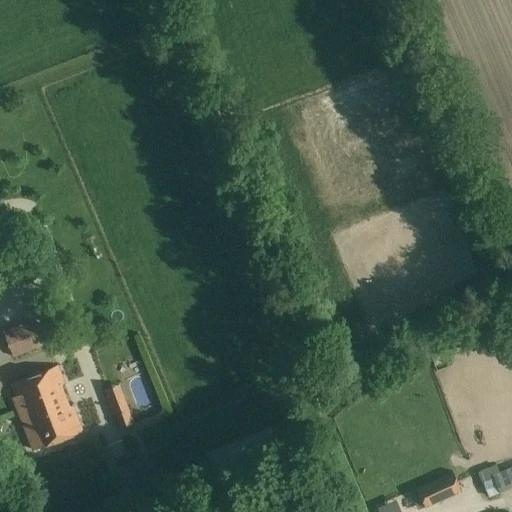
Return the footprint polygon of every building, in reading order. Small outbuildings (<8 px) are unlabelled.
[(0,240),(0,272),(2,277),(31,264),(18,233),(0,240)] [(33,321),(2,332),(12,358),(42,346),(33,321)] [(82,430),(72,405),(69,406),(61,385),(65,384),(57,365),(10,383),(16,399),(13,400),(33,449),(82,430)] [(106,391),(120,429),(131,425),(117,387),(106,391)] [(511,465),(492,473),(493,476),(482,481),(489,497),(511,487),(511,465)] [(425,507),(460,491),(452,472),(416,488),(425,507)]
